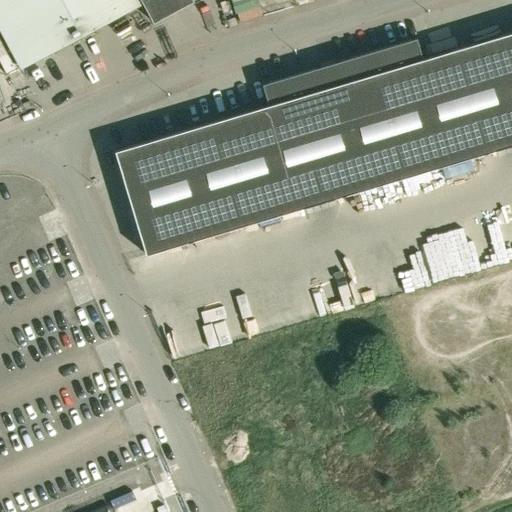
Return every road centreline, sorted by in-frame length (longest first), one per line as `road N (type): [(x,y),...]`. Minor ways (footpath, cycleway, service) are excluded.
road 1 (unclassified): [(215,511),(42,129)]
road 2 (unclassified): [(42,129),(223,47),(386,0)]
